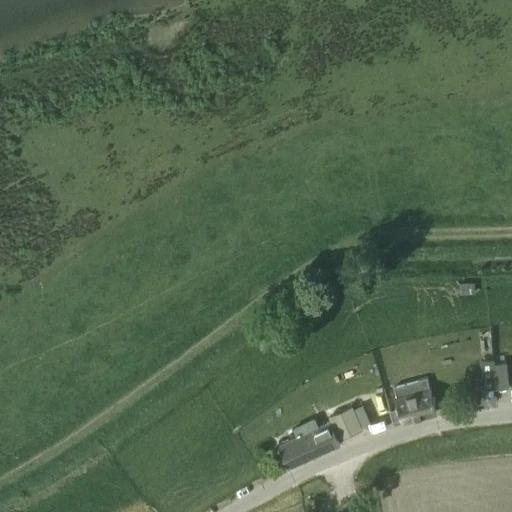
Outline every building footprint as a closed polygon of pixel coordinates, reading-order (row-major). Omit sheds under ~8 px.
[(480,386),(511,386),(511,359),(480,359),(480,386)] [(426,379),(394,387),(403,421),(435,412),(432,403),(434,402),(433,398),(431,399),(426,379)] [(328,417),(338,439),(361,429),(351,407),(328,417)] [(389,412),(393,423),(399,421),(395,410),(389,412)] [(278,446),(288,468),(340,444),(330,422),(278,446)]
